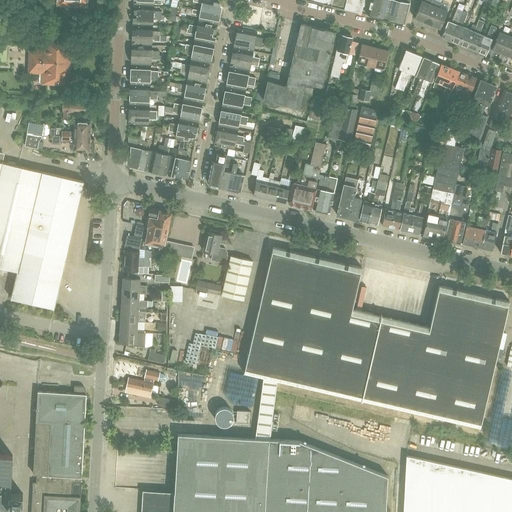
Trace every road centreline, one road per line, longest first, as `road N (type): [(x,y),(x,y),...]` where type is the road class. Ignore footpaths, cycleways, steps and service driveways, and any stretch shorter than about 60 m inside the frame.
road 1 (unclassified): [(94,511),(110,176)]
road 2 (unclassified): [(511,271),(194,194)]
road 3 (residential): [(511,79),(406,37),(273,0)]
road 4 (residential): [(194,194),(230,0)]
road 5 (residential): [(110,176),(120,0)]
